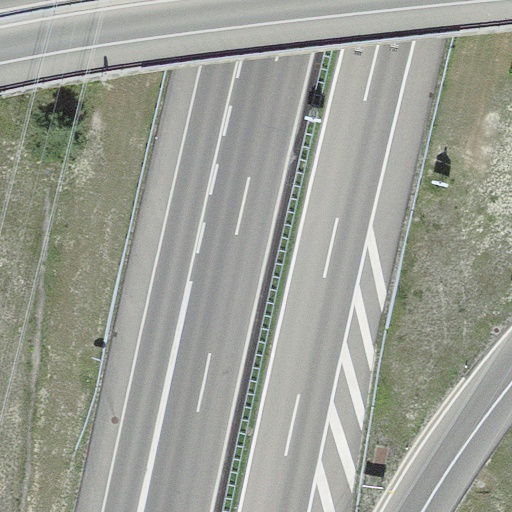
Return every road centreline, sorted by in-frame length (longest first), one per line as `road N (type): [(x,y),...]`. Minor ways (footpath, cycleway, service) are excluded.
road 1 (motorway): [(278,511),(392,0)]
road 2 (motorway): [(0,50),(366,0)]
road 3 (motorway): [(295,0),(226,284)]
road 4 (motorway): [(226,284),(141,511)]
road 5 (motorway): [(226,284),(180,511)]
road 6 (motorway): [(408,511),(511,364)]
